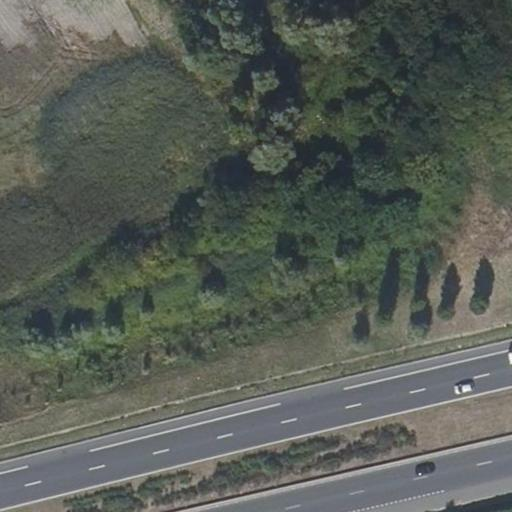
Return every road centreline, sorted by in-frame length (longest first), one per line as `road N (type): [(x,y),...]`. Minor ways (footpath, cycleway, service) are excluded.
road 1 (trunk): [(511,367),(0,494)]
road 2 (trunk): [(277,511),(511,459)]
